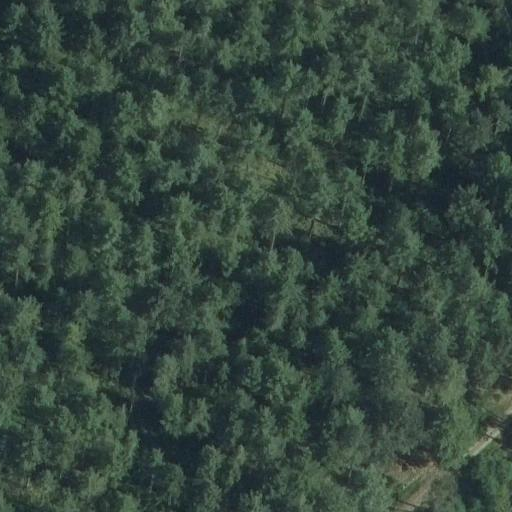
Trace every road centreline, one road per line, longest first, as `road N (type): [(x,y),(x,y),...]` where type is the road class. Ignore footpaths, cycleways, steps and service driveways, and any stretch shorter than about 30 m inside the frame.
road 1 (track): [(511,411),(404,511)]
road 2 (track): [(511,123),(469,0)]
